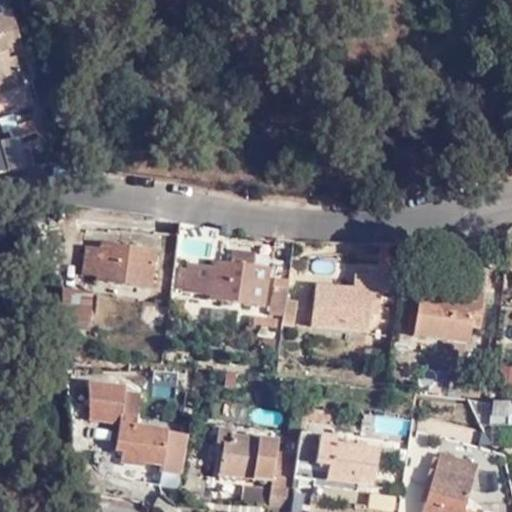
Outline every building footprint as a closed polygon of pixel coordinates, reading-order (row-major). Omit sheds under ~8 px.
[(0,87),(24,80),(16,56),(27,53),(13,13),(0,17),(0,87)] [(24,80),(0,87),(0,103),(28,94),(26,86),(25,84),(24,80)] [(9,153),(0,154),(0,169),(13,168),(9,153)] [(191,254),(215,252),(214,228),(189,230),(191,254)] [(294,242),(277,242),(275,267),(292,269),(294,242)] [(490,267),(507,268),(508,255),(509,243),(493,243),(490,267)] [(405,245),(384,244),(381,272),(402,273),(404,246),(405,245)] [(96,282),(151,289),(154,253),(101,246),(100,251),(86,250),(83,275),(96,276),(96,282)] [(210,303),(263,309),(267,271),(253,269),(254,256),(232,253),(229,266),(214,264),(213,269),(187,266),(184,293),(210,296),(210,303)] [(317,289),(314,329),(371,333),(375,298),(383,298),(384,284),(355,280),(354,293),(317,289)] [(273,316),(287,318),(288,301),(290,290),(275,289),(273,316)] [(421,299),(416,338),(471,341),(475,305),(482,306),(483,294),(458,290),(456,302),(421,299)] [(93,293),(61,291),(63,338),(89,340),(93,293)] [(301,303),(288,301),(287,318),(286,328),(297,330),(301,303)] [(278,328),(279,319),(256,316),(254,325),(278,328)] [(274,356),(276,340),(264,338),(263,342),(259,341),(258,353),(274,356)] [(169,437),(136,433),(138,400),(114,399),(113,419),(119,420),(115,456),(122,457),(121,469),(144,472),(146,465),(166,469),(169,437)] [(511,405),(495,405),(496,428),(511,428),(511,405)] [(223,452),(221,479),(275,485),(278,457),(279,447),(237,443),(237,435),(216,433),(214,451),(223,452)] [(339,443),(299,440),(297,459),(295,481),(315,483),(316,487),(374,492),(378,455),(338,451),(339,443)] [(442,456),(425,511),(477,511),(468,509),(479,465),(442,456)] [(290,511),(295,481),(297,459),(278,457),(275,485),(274,493),(244,490),(243,509),(272,511),(290,511)]
